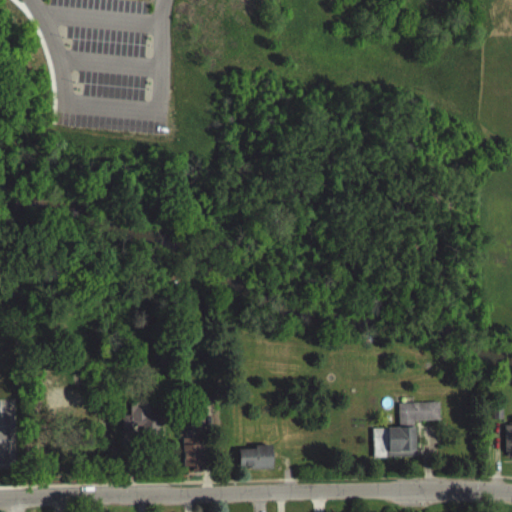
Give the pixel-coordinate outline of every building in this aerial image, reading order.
[(371,433),(371,462),(414,461),(413,425),(438,425),(438,406),(396,408),(397,432),(371,433)] [(121,420),(121,439),(159,438),(159,420),(148,420),(147,408),(129,408),(129,420),(121,420)] [(502,430),(503,461),(511,460),(511,421),(510,422),(510,429),(502,430)] [(30,462),(45,461),(44,437),(29,438),(30,462)] [(181,472),(190,471),(190,476),(200,475),(199,448),(181,449),(181,472)] [(237,452),(237,473),(270,472),(270,451),(237,452)]
